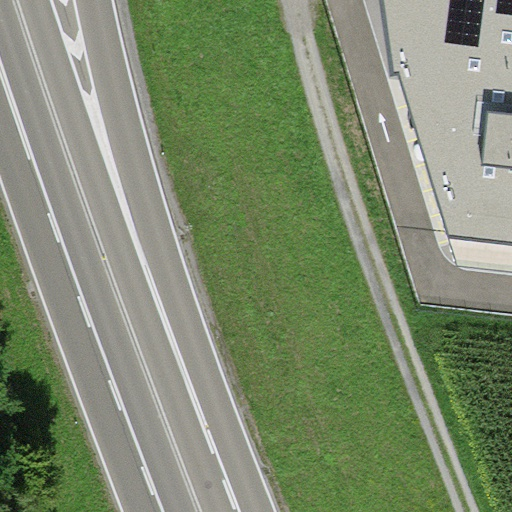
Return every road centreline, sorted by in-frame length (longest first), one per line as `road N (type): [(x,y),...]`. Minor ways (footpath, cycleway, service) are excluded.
road 1 (track): [(292,0),(328,158),(459,511)]
road 2 (trunk): [(183,464),(95,0)]
road 3 (trunk): [(18,0),(137,348)]
road 4 (trunk): [(0,62),(137,348)]
road 5 (trunk): [(137,348),(183,464)]
